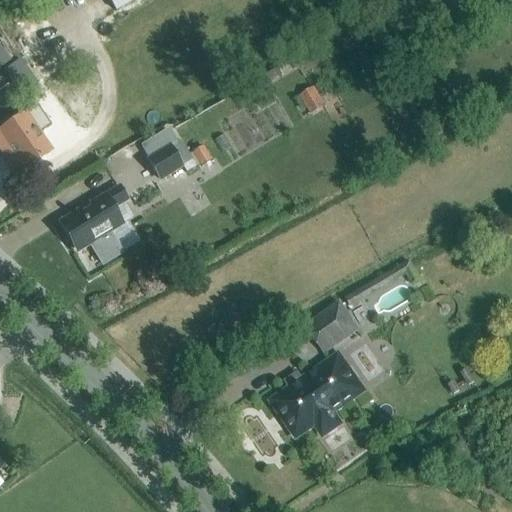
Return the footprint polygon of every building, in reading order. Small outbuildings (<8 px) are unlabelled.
[(109,0),(116,11),(136,0),(109,0)] [(0,68),(10,61),(0,46),(0,68)] [(8,85),(0,90),(0,98),(7,109),(19,102),(8,85)] [(309,114),(323,106),(313,89),(299,97),(309,114)] [(37,106),(0,131),(0,136),(23,171),(50,153),(38,135),(51,126),(37,106)] [(148,158),(146,159),(160,180),(182,166),(187,174),(198,168),(181,140),(177,142),(169,129),(152,139),(141,146),(148,158)] [(214,141),(222,152),(231,147),(224,135),(214,141)] [(210,161),(202,148),(191,155),(199,168),(210,161)] [(109,233),(120,226),(111,211),(126,201),(118,188),(89,206),(90,208),(79,214),(78,212),(61,222),(79,252),(90,245),(102,265),(121,253),(109,233)] [(360,331),(340,301),(304,326),(325,355),(360,331)] [(361,319),(370,331),(379,324),(370,312),(361,319)] [(330,362),(271,402),(296,439),(315,426),(318,430),(323,433),(328,433),(335,428),(337,423),(336,418),(333,413),(355,398),(330,362)]
